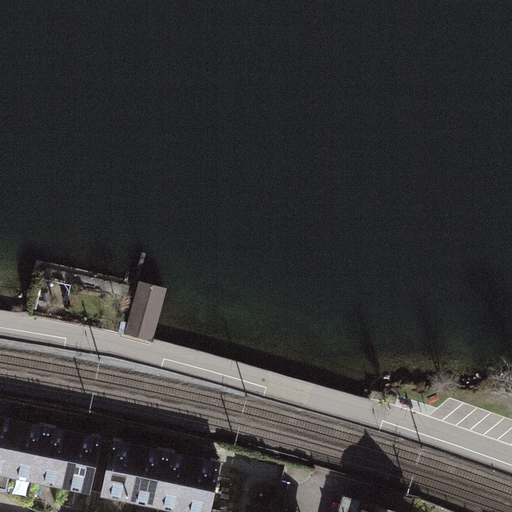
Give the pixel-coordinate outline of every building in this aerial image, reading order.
[(149,338),(162,288),(135,280),(134,283),(122,331),(149,338)] [(0,482),(2,475),(13,422),(0,418),(0,482)] [(30,481),(40,427),(13,422),(2,475),(30,481)] [(58,486),(68,433),(40,427),(30,481),(58,486)] [(86,492),(96,438),(68,433),(58,486),(86,492)] [(121,498),(132,445),(104,439),(93,493),(121,498)] [(150,504),(159,451),(132,445),(121,498),(150,504)] [(177,510),(188,456),(159,451),(150,504),(177,510)] [(188,511),(205,511),(216,462),(188,456),(177,510),(188,511)] [(399,511),(345,495),(339,511),(399,511)]
